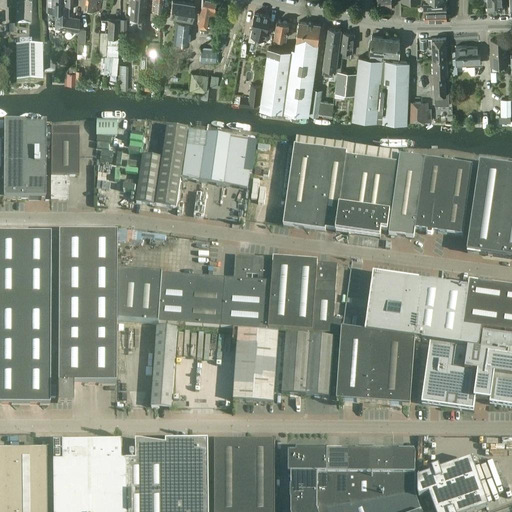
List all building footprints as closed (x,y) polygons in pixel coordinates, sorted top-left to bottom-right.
[(6,11),(5,0),(0,0),(0,13),(1,14),(2,25),(9,25),(8,11),(6,11)] [(20,0),(21,7),(16,7),(16,26),(31,26),(30,0),(20,0)] [(76,3),(76,0),(45,0),(46,10),(48,10),(48,14),(51,18),(55,18),(54,27),(78,31),(78,29),(79,19),(68,17),(68,3),(76,3)] [(99,8),(99,0),(86,0),(86,6),(88,7),(99,8)] [(145,0),(130,0),(130,17),(138,18),(137,33),(143,34),(145,0)] [(193,5),(172,0),(169,16),(191,20),(193,5)] [(213,13),(214,8),(213,8),(214,0),(201,0),(197,23),(206,25),(208,25),(209,17),(207,17),(208,12),(213,13)] [(485,0),(485,4),(486,10),(488,10),(502,10),(502,7),(502,0),(485,0)] [(425,11),(435,11),(446,11),(446,2),(444,2),(426,1),(425,1),(425,11)] [(270,14),(255,11),(252,24),(254,25),(252,33),(266,36),(267,29),(270,14)] [(435,11),(425,11),(425,20),(435,20),(435,11)] [(446,13),(446,11),(435,11),(435,20),(451,20),(451,13),(446,13)] [(99,56),(98,73),(116,75),(118,57),(117,57),(119,20),(107,19),(107,32),(100,32),(99,56)] [(286,20),(284,20),(283,21),(277,20),(274,36),(286,38),(288,22),(287,22),(286,20)] [(190,22),(175,21),(174,43),(188,44),(190,22)] [(308,115),(309,114),(311,96),(320,23),(299,21),(295,48),(292,48),(292,50),(281,48),(281,49),(271,47),(268,46),(268,47),(260,108),(308,115)] [(333,56),(337,56),(341,29),(329,28),(325,51),(333,52),(333,56)] [(85,29),(78,29),(77,43),(85,43),(85,29)] [(354,34),(343,32),(341,50),(341,54),(347,55),(348,51),(352,51),(354,34)] [(369,51),(368,58),(383,60),(384,52),(386,37),(372,35),(370,49),(369,49),(369,51)] [(384,52),(383,60),(397,61),(398,54),(398,49),(400,38),(386,37),(384,52)] [(446,38),(432,39),(432,48),(433,59),(447,58),(446,38)] [(507,65),(506,39),(490,40),(491,66),(507,65)] [(146,42),(146,51),(149,51),(149,59),(149,67),(158,67),(159,60),(159,42),(146,42)] [(455,50),(452,50),(453,69),(458,69),(458,64),(481,62),(480,54),(478,54),(477,47),(467,48),(466,46),(455,47),(455,50)] [(41,49),(16,49),(16,83),(41,83),(41,49)] [(216,50),(200,49),(199,62),(215,63),(216,50)] [(335,70),(337,56),(333,56),(333,52),(325,51),(322,73),(325,74),(324,75),(331,76),(331,75),(333,75),(333,69),(335,70)] [(353,110),(352,119),(378,120),(383,60),(368,58),(359,57),(357,73),(356,85),(355,95),(355,96),(353,110)] [(447,58),(433,59),(435,102),(435,105),(449,105),(447,74),(448,74),(447,58)] [(55,59),(44,59),(44,73),(55,73),(55,59)] [(383,60),(378,120),(407,122),(407,120),(408,101),(409,76),(409,70),(409,63),(397,61),(383,60)] [(119,89),(127,90),(128,65),(120,65),(119,89)] [(337,71),(335,93),(345,94),(355,95),(356,85),(346,84),(347,72),(342,72),(337,71)] [(208,75),(191,73),(189,90),(206,92),(208,75)] [(251,85),(249,103),(259,104),(261,86),(251,85)] [(311,96),(309,114),(318,115),(319,113),(332,115),(333,103),(321,101),(319,101),(321,91),(314,90),(313,96),(311,96)] [(510,115),(510,99),(501,99),(502,115),(510,115)] [(412,101),(412,121),(421,121),(422,102),(412,101)] [(117,122),(97,121),(97,137),(117,137),(117,122)] [(44,201),(45,197),(45,124),(3,124),(2,201),(7,201),(11,201),(25,201),(44,201)] [(51,158),(79,158),(79,138),(79,128),(51,128),(51,138),(51,158)] [(162,159),(155,207),(156,207),(177,210),(188,131),(167,128),(162,159)] [(189,133),(182,182),(247,190),(249,174),(252,175),(257,143),(247,141),(189,133)] [(283,227),(304,230),(310,231),(325,233),(326,230),(335,232),(335,233),(341,234),(349,235),(353,236),(380,240),(381,231),(387,232),(399,153),(296,138),(295,138),(283,227)] [(136,204),(155,207),(162,159),(143,156),(136,204)] [(473,167),(400,157),(389,236),(413,239),(415,231),(463,238),(473,167)] [(79,158),(51,158),(50,197),(50,202),(67,202),(67,178),(78,179),(79,158)] [(469,239),(467,254),(480,256),(488,257),(493,257),(511,260),(511,169),(480,164),(469,239)] [(0,234),(0,406),(11,406),(21,406),(39,406),(49,406),(49,400),(49,399),(55,399),(55,387),(49,387),(50,235),(44,235),(42,235),(41,235),(30,235),(29,235),(17,235),(13,235),(1,235),(0,234)] [(116,235),(58,235),(57,400),(72,400),(72,386),(115,387),(116,235)] [(272,260),(235,257),(234,281),(162,276),(158,324),(266,332),(272,260)] [(317,263),(273,260),(268,329),(332,334),(335,294),(334,294),(337,265),(317,264),(317,263)] [(116,322),(158,324),(162,276),(116,272),(116,322)] [(365,333),(365,334),(414,341),(479,350),(482,332),(511,335),(511,290),(511,291),(492,288),(486,287),(473,285),(469,285),(469,288),(469,290),(373,276),(365,333)] [(177,331),(158,330),(151,409),(171,410),(177,331)] [(337,399),(336,402),(338,402),(344,402),(402,406),(410,407),(410,404),(411,391),(414,341),(365,334),(365,333),(341,330),(337,399)] [(278,335),(239,332),(233,402),(273,405),(278,335)] [(488,406),(511,409),(511,338),(483,335),(480,353),(428,346),(419,405),(471,413),(473,400),(488,403),(488,406)] [(286,336),(282,395),(306,397),(310,337),(286,336)] [(310,337),(306,397),(330,398),(334,339),(310,337)] [(209,511),(209,442),(192,442),(192,451),(139,443),(136,443),(136,462),(123,462),(122,443),(63,443),(63,462),(54,463),(54,477),(49,477),(49,498),(54,498),(54,511),(209,511)] [(273,511),(274,443),(214,443),(214,511),(273,511)] [(0,511),(47,511),(47,463),(47,450),(0,450),(0,511)] [(296,456),(288,456),(288,477),(291,477),(291,490),(290,490),(290,502),(291,502),(290,511),(420,511),(415,496),(415,477),(415,456),(414,456),(414,454),(399,454),(399,453),(386,453),(386,454),(355,454),(355,453),(342,453),(342,454),(327,454),(327,453),(296,453),(296,456)] [(483,511),(489,510),(472,463),(441,474),(440,470),(432,472),(434,477),(419,482),(419,498),(420,500),(430,497),(436,511),(483,511)]
